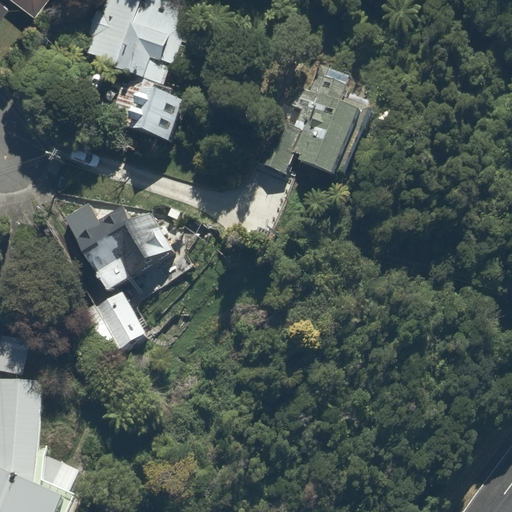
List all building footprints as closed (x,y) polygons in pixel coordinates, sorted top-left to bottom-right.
[(0,0),(0,6),(4,0),(10,0),(27,11),(34,0),(0,0)] [(168,2),(160,0),(107,0),(103,13),(94,10),(81,52),(127,66),(109,122),(169,141),(183,95),(165,89),(181,40),(168,2)] [(350,178),(372,113),(362,93),(290,67),(257,162),(290,174),(295,159),(350,178)] [(133,223),(121,204),(99,217),(89,201),(61,218),(108,293),(174,252),(149,212),(133,223)] [(98,312),(69,325),(84,361),(144,335),(125,291),(94,304),(98,312)] [(32,353),(0,350),(0,372),(30,375),(32,353)] [(0,511),(67,511),(74,498),(38,481),(45,383),(0,379),(0,511)]
